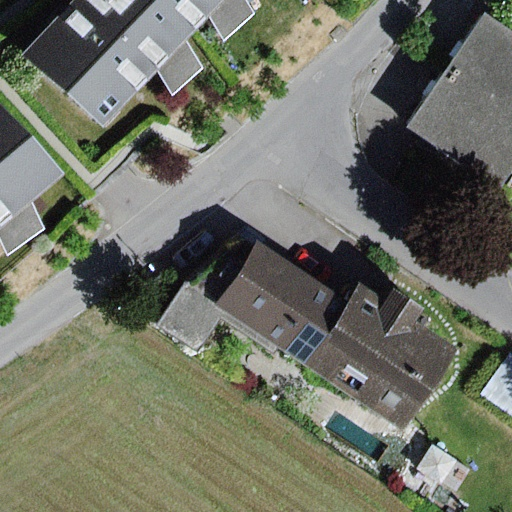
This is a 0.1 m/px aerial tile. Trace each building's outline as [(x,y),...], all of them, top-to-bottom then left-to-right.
[(86,0),(23,59),(108,132),(162,73),(176,98),(208,71),(189,43),(211,19),(227,45),(259,17),(248,0),(86,0)] [(511,33),(488,17),(450,72),(511,114),(511,33)] [(511,177),(511,114),(450,72),(411,128),(502,191),(511,177)] [(0,233),(10,259),(47,231),(33,205),(67,177),(0,107),(0,233)] [(350,306),(241,234),(187,280),(230,308),(312,361),(350,306)] [(230,308),(187,280),(170,270),(130,300),(206,350),(230,308)] [(362,287),(350,306),(312,361),(409,426),(459,351),(422,325),(431,312),(398,290),(388,305),(362,287)] [(511,356),(509,354),(481,394),(511,415),(511,356)]
